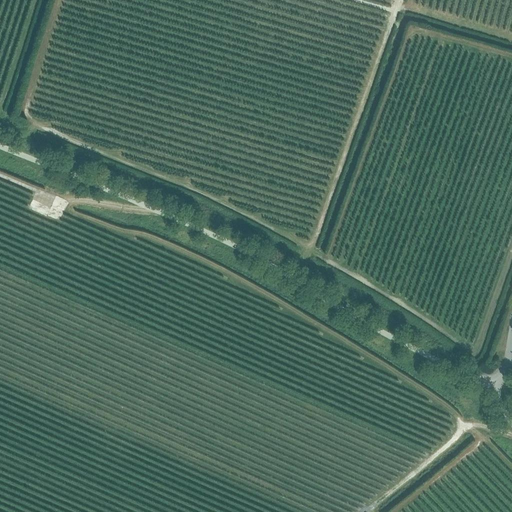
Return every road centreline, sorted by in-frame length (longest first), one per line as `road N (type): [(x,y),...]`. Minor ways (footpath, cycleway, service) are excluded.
road 1 (unclassified): [(511,417),(472,381),(297,281),(0,144)]
road 2 (track): [(369,511),(476,428),(511,433)]
